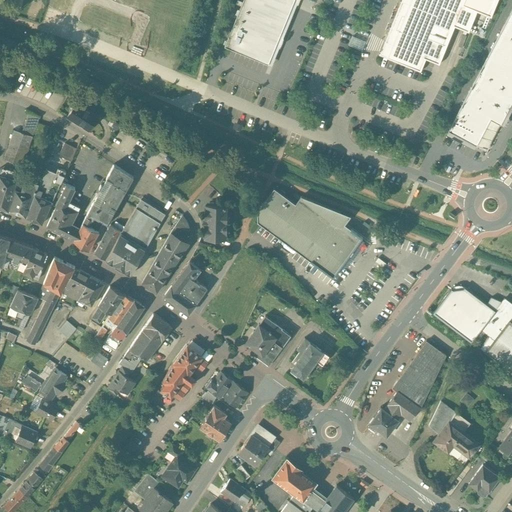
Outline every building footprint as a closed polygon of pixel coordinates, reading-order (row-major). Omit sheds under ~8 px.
[(243,0),(225,46),(268,64),(293,0),(243,0)] [(398,0),(377,52),(417,69),(422,56),(438,63),(454,25),(468,31),(477,9),(490,14),(495,0),(398,0)] [(511,7),(453,122),(448,130),(476,145),(490,118),(500,124),(509,107),(511,101),(511,7)] [(98,117),(76,103),(67,117),(89,130),(98,117)] [(22,133),(14,130),(5,160),(22,166),(26,154),(32,137),(34,134),(37,123),(39,118),(28,114),(22,133)] [(49,127),(37,123),(34,134),(45,138),(49,127)] [(77,149),(65,143),(59,156),(71,161),(77,149)] [(99,204),(94,201),(83,222),(99,230),(102,223),(101,223),(102,221),(107,224),(133,177),(114,164),(106,179),(112,182),(99,204)] [(20,173),(1,167),(0,170),(0,208),(8,210),(15,189),(15,188),(20,173)] [(66,171),(60,169),(59,174),(45,168),(39,183),(35,195),(26,217),(42,223),(66,171)] [(21,190),(15,188),(15,189),(8,210),(26,217),(33,194),(35,195),(39,183),(25,179),(21,190)] [(75,188),(66,184),(55,206),(56,206),(47,226),(66,235),(66,234),(72,221),(78,210),(67,205),(75,188)] [(350,216),(301,196),(295,204),(294,203),(293,202),(284,196),(283,195),(275,189),(274,188),(273,189),(268,197),(267,198),(263,203),(262,204),(258,210),(257,211),(257,212),(258,212),(258,221),(258,222),(259,223),(261,224),(262,225),(271,232),(272,233),(272,232),(281,239),(282,240),(291,246),(291,247),(292,247),(301,254),(302,255),(312,261),(311,261),(312,262),(322,269),(321,269),(322,270),(323,269),(332,276),(333,277),(333,276),(339,268),(340,267),(343,263),(344,262),(347,257),(348,256),(353,249),(354,249),(354,248),(354,247),(361,238),(362,237),(361,237),(351,230),(352,230),(351,229),(350,229),(344,225),(350,216)] [(141,199),(122,230),(114,245),(106,259),(130,274),(144,250),(162,218),(165,214),(141,199)] [(201,222),(203,225),(203,239),(226,239),(226,204),(204,204),(203,220),(201,222)] [(185,218),(183,215),(173,228),(190,232),(190,231),(189,226),(188,222),(185,218)] [(81,225),(72,221),(66,234),(66,235),(74,239),(81,225)] [(99,230),(83,222),(81,225),(74,239),(74,240),(89,249),(89,248),(99,230)] [(122,230),(110,224),(102,238),(114,245),(122,230)] [(10,238),(0,234),(0,264),(2,265),(5,254),(10,238)] [(170,234),(142,282),(156,292),(187,244),(170,234)] [(33,246),(10,238),(5,254),(7,254),(6,257),(21,262),(23,260),(28,261),(26,266),(26,267),(33,247),(33,246)] [(114,245),(102,238),(95,252),(106,259),(114,245)] [(209,247),(199,242),(196,249),(206,253),(209,247)] [(47,253),(33,247),(26,267),(25,272),(25,273),(38,279),(43,268),(41,267),(47,253)] [(75,266),(54,256),(51,262),(43,283),(44,283),(41,289),(50,292),(47,297),(56,301),(63,287),(75,266)] [(201,270),(190,261),(177,278),(184,283),(189,277),(193,280),(201,270)] [(90,275),(75,266),(63,287),(68,290),(66,292),(78,298),(90,275)] [(104,282),(90,275),(78,298),(76,302),(82,305),(85,301),(91,304),(104,282)] [(189,277),(184,283),(177,278),(171,286),(164,295),(189,313),(207,288),(200,282),(199,283),(193,280),(189,277)] [(111,285),(91,315),(99,320),(107,310),(111,313),(125,294),(111,285)] [(475,295),(468,289),(467,288),(466,288),(464,287),(464,288),(453,290),(451,289),(450,291),(450,290),(449,292),(442,301),(442,300),(441,302),(434,312),(433,312),(433,313),(434,313),(433,313),(434,314),(434,313),(442,320),(443,321),(444,321),(452,327),(451,327),(453,328),(461,334),(462,335),(471,341),(470,341),(471,342),(471,341),(471,342),(481,329),(495,310),(486,303),(485,302),(476,296),(476,295),(475,295)] [(50,292),(41,289),(39,295),(46,299),(47,297),(50,292)] [(38,297),(18,290),(10,305),(18,309),(15,317),(22,320),(25,311),(30,313),(38,297)] [(111,313),(105,321),(110,324),(113,320),(117,322),(118,323),(134,299),(125,294),(111,313)] [(46,299),(27,340),(35,344),(56,301),(47,297),(46,299)] [(511,303),(505,299),(506,299),(505,298),(505,299),(504,298),(504,299),(504,298),(503,299),(504,299),(496,309),(495,310),(481,329),(482,329),(481,329),(482,330),(482,329),(495,339),(485,351),(485,352),(485,353),(486,353),(493,358),(492,358),(494,359),(501,364),(500,364),(502,365),(509,370),(508,370),(510,372),(510,371),(511,372),(511,303)] [(117,322),(116,325),(126,332),(144,305),(134,299),(118,323),(117,322)] [(154,314),(130,348),(135,352),(147,360),(148,357),(152,352),(170,326),(171,327),(172,326),(153,313),(154,314)] [(282,328),(265,316),(259,324),(253,332),(254,333),(247,344),(256,351),(253,354),(269,366),(291,336),(282,329),(282,328)] [(76,328),(66,320),(59,329),(68,337),(76,328)] [(102,326),(91,320),(88,325),(98,332),(102,326)] [(110,324),(109,326),(113,329),(116,325),(117,322),(113,320),(110,324)] [(98,332),(95,337),(100,340),(109,326),(110,324),(105,321),(102,326),(98,332)] [(98,332),(88,325),(85,330),(95,337),(98,332)] [(126,332),(116,325),(113,329),(105,341),(115,348),(126,332)] [(16,335),(9,332),(6,338),(14,342),(16,335)] [(329,355),(304,338),(297,349),(302,353),(290,370),(303,379),(317,360),(323,365),(329,355)] [(426,340),(392,388),(397,391),(420,407),(419,408),(421,408),(445,354),(426,340)] [(187,344),(173,362),(173,363),(162,381),(165,383),(160,389),(171,396),(172,395),(179,400),(191,384),(192,385),(196,379),(195,378),(207,362),(201,357),(202,356),(187,344)] [(92,347),(86,357),(91,360),(97,351),(92,347)] [(130,348),(119,363),(122,365),(132,371),(140,360),(133,355),(135,352),(130,348)] [(106,357),(97,351),(91,360),(100,367),(106,357)] [(56,363),(50,359),(47,363),(53,367),(56,363)] [(132,371),(122,365),(119,370),(128,376),(132,371)] [(56,368),(48,380),(46,379),(41,386),(43,387),(40,391),(51,398),(55,391),(58,393),(65,383),(62,381),(66,375),(56,368)] [(128,376),(119,370),(110,382),(111,382),(120,389),(127,394),(136,382),(128,376)] [(233,380),(221,371),(214,380),(211,379),(205,386),(220,397),(233,380)] [(41,383),(28,375),(26,379),(24,377),(22,381),(36,391),(41,383)] [(248,391),(234,381),(223,395),(236,406),(248,391)] [(120,389),(111,382),(107,388),(116,395),(120,389)] [(216,397),(208,391),(202,397),(212,403),(216,397)] [(420,407),(397,391),(388,403),(389,404),(384,410),(398,420),(402,414),(410,420),(419,408),(420,407)] [(58,407),(42,399),(36,410),(52,419),(58,407)] [(471,424),(440,402),(429,425),(440,434),(449,422),(464,433),(471,424)] [(226,413),(214,405),(200,426),(219,439),(230,423),(229,421),(224,417),(226,413)] [(384,410),(381,408),(368,426),(376,431),(378,429),(387,436),(398,420),(384,410)] [(10,418),(3,415),(0,422),(0,426),(5,429),(10,418)] [(22,425),(10,418),(5,429),(5,430),(6,431),(6,430),(12,433),(16,426),(20,428),(22,425)] [(400,419),(391,433),(395,436),(391,442),(398,447),(408,432),(412,435),(416,430),(400,419)] [(64,436),(54,446),(61,450),(68,440),(79,423),(76,421),(64,436)] [(464,433),(449,422),(440,434),(434,441),(464,464),(480,444),(464,433)] [(37,432),(22,425),(20,428),(15,440),(31,446),(37,432)] [(258,425),(246,441),(238,451),(246,457),(248,455),(257,461),(268,447),(274,437),(275,437),(258,425)] [(511,431),(501,446),(511,454),(511,431)] [(280,441),(274,437),(268,447),(273,450),(280,441)] [(184,451),(172,443),(167,451),(175,457),(177,454),(180,456),(184,451)] [(54,446),(44,458),(39,464),(47,470),(61,450),(54,446)] [(175,457),(163,476),(178,486),(183,478),(187,481),(196,466),(180,456),(177,454),(175,457)] [(257,461),(248,455),(246,457),(244,458),(254,465),(257,461)] [(317,481),(301,469),(302,468),(300,466),(300,465),(295,461),(294,462),(287,456),(272,476),(295,493),(280,511),(340,511),(341,511),(342,511),(353,497),(336,484),(328,496),(322,492),(323,490),(321,489),(320,488),(319,489),(313,485),(317,481)] [(250,475),(241,464),(237,468),(245,479),(250,475)] [(499,477),(483,465),(469,484),(477,490),(478,493),(482,496),(485,495),(485,496),(499,477)] [(44,473),(37,467),(34,470),(42,476),(44,473)] [(34,470),(19,488),(27,495),(42,476),(34,470)] [(160,483),(148,473),(144,478),(148,481),(154,486),(156,488),(160,483)] [(144,478),(134,490),(138,494),(148,481),(144,478)] [(244,488),(230,478),(221,490),(235,500),(244,506),(252,494),(244,488)] [(148,481),(138,494),(145,499),(154,486),(148,481)] [(156,488),(154,486),(145,499),(138,507),(144,511),(163,511),(164,511),(165,511),(173,502),(172,501),(156,488)] [(19,488),(4,505),(11,511),(12,511),(27,495),(19,488)] [(222,511),(211,503),(204,511),(222,511)]
